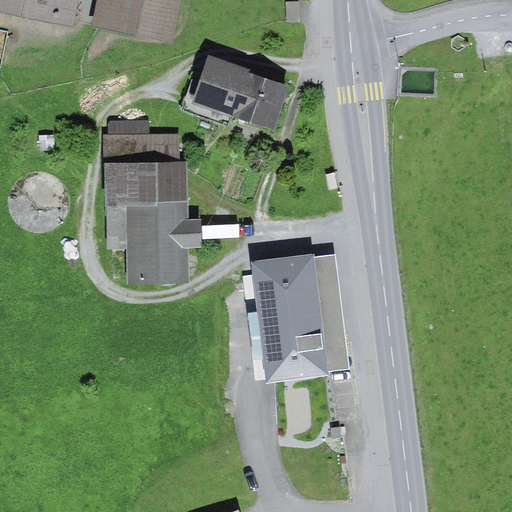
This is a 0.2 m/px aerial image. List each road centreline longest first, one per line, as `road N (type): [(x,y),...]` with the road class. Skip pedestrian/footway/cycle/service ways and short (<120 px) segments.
road 1 (primary): [(353,46),(411,511)]
road 2 (track): [(264,232),(261,212),(306,66),(211,50),(180,62),(98,126),(91,167)]
road 3 (track): [(376,222),(264,232),(202,283),(138,300),(110,291),(81,239),(91,167)]
road 4 (unclassified): [(353,46),(459,17),(511,15)]
